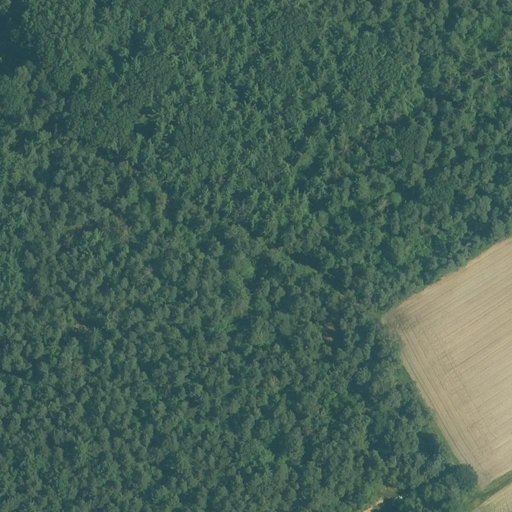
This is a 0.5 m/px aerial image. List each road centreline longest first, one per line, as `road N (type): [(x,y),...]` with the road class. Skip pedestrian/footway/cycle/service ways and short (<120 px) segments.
road 1 (track): [(463,508),(459,485),(362,308),(17,112),(0,119)]
road 2 (track): [(280,511),(347,482),(459,485)]
